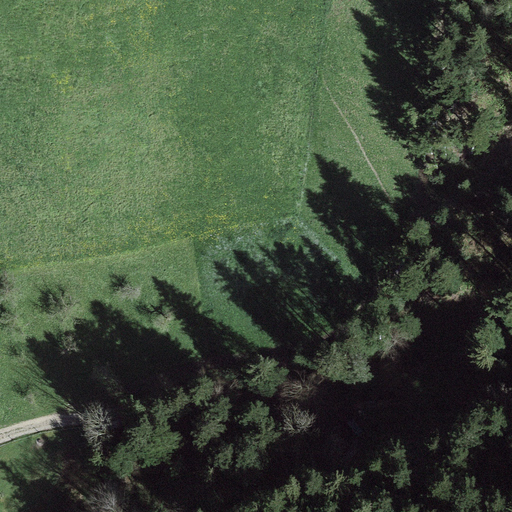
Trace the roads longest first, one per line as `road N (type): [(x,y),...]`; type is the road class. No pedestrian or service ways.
road 1 (track): [(124,408),(299,407),(337,427),(324,460),(248,511)]
road 2 (track): [(124,408),(0,434)]
